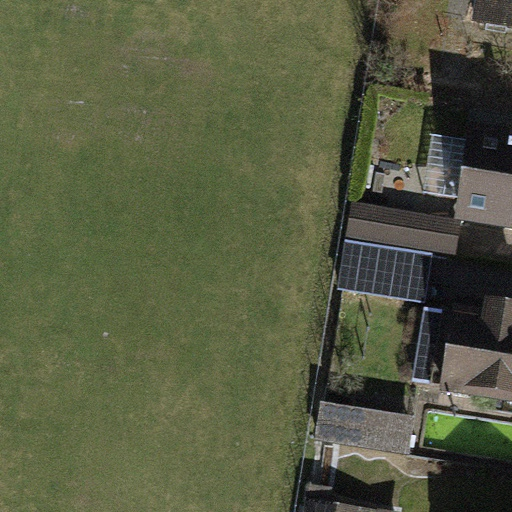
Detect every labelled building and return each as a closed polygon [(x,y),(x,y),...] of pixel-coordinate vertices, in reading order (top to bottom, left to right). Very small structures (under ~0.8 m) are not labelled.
[(511,0),(474,0),(472,20),(511,26),(511,0)] [(511,131),(469,124),(454,219),(511,228),(511,131)] [(460,221),(352,205),(347,240),(455,256),(460,221)] [(346,243),(339,288),(420,302),(427,256),(346,243)] [(479,313),(452,309),(438,392),(511,404),(511,303),(482,299),(479,313)] [(320,406),(315,442),(407,454),(412,418),(320,406)] [(376,511),(306,502),(304,511),(376,511)]
